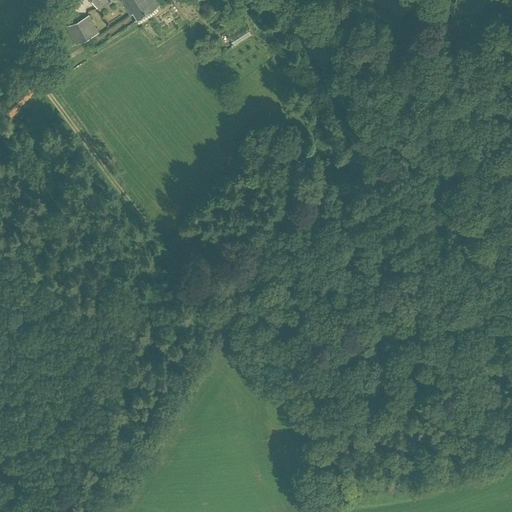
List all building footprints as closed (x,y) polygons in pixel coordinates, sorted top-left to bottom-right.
[(113,0),(119,0),(123,5),(130,0),(129,0),(90,0),(97,10),(110,1),(110,2),(113,0)] [(129,0),(130,0),(123,5),(130,15),(133,13),(137,20),(134,22),(161,5),(157,0),(129,0)] [(266,43),(274,37),(258,11),(249,16),(266,43)] [(141,22),(147,34),(168,24),(162,13),(141,22)] [(76,45),(98,33),(89,15),(66,27),(76,45)] [(239,51),(243,57),(260,47),(256,40),(239,51)] [(0,108),(9,117),(35,89),(21,77),(0,100),(0,108)] [(174,300),(183,293),(176,284),(167,291),(174,300)]
